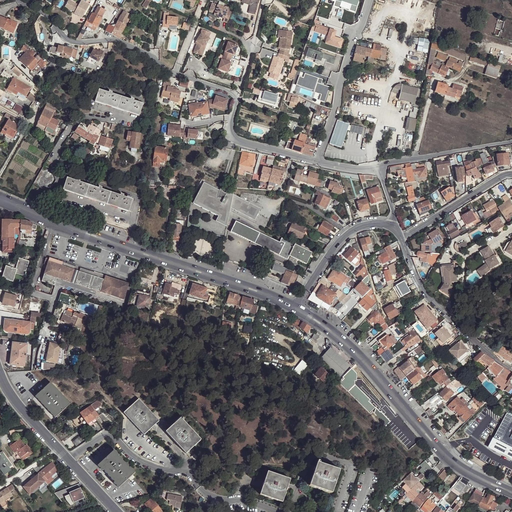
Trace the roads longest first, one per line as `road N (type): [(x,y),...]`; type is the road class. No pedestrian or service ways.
road 1 (primary): [(0,198),(294,307)]
road 2 (primary): [(294,307),(334,333),(447,457),(511,493)]
road 3 (residential): [(237,94),(170,71),(116,39),(68,40),(51,18),(18,0)]
road 4 (residential): [(400,237),(431,299),(511,370)]
road 5 (residential): [(366,0),(317,161)]
road 6 (residential): [(294,307),(340,239),(363,225),(394,229)]
road 7 (residential): [(511,141),(376,165)]
road 8 (residential): [(317,161),(232,138),(237,94)]
road 9 (residential): [(69,460),(109,434),(137,461),(181,470)]
road 10 (residential): [(400,237),(511,173)]
road 11 (unknown): [(412,158),(432,83),(459,75),(465,63)]
